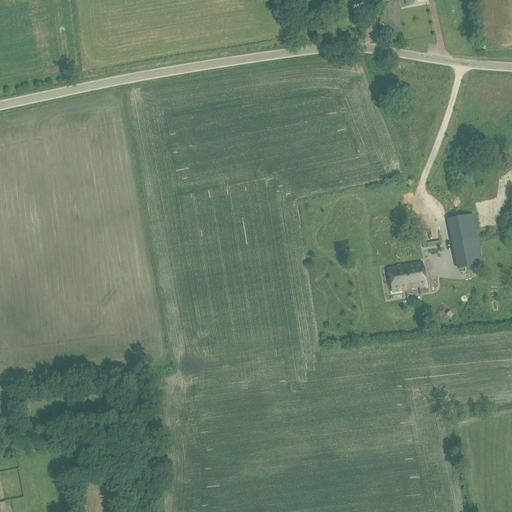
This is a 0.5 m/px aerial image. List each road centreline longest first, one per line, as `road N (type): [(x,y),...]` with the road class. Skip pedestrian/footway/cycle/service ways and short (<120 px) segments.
road 1 (unclassified): [(0,103),(300,47),(511,67)]
road 2 (unknown): [(374,50),(441,218),(451,264)]
